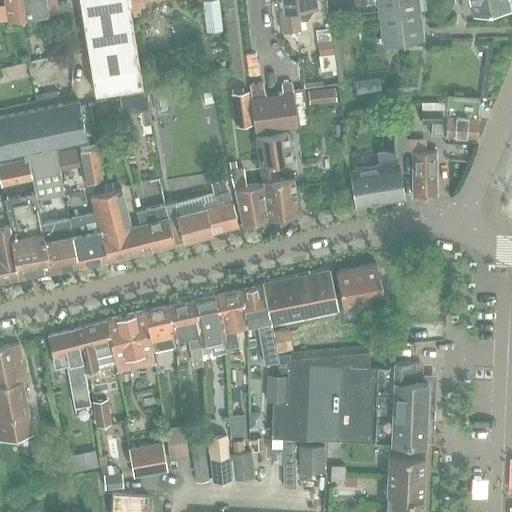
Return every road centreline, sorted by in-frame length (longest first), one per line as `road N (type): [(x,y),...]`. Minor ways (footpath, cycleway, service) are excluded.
road 1 (residential): [(462,218),(421,216),(0,317)]
road 2 (residential): [(462,218),(511,88)]
